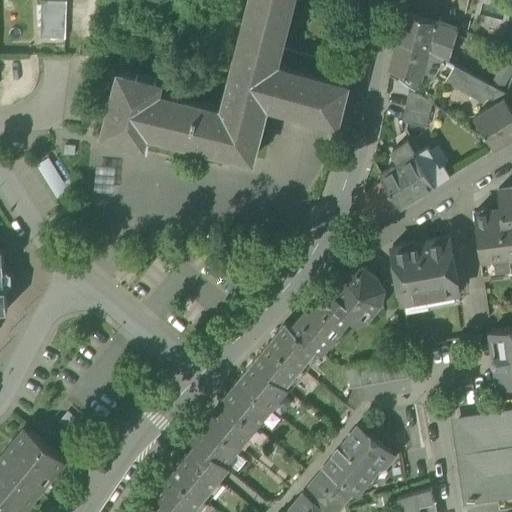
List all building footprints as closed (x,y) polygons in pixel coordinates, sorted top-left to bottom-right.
[(0,52),(42,51),(41,15),(40,1),(26,2),(26,0),(9,0),(10,3),(0,3),(0,52)] [(281,47),(293,0),(249,0),(236,52),(277,62),(281,47)] [(434,19),(438,1),(433,0),(408,0),(406,10),(434,19)] [(406,10),(399,37),(428,48),(436,20),(434,19),(406,10)] [(79,13),(41,15),(42,51),(74,49),(79,13)] [(428,48),(448,58),(458,27),(436,20),(428,48)] [(215,47),(221,48),(225,33),(218,32),(215,47)] [(420,79),(424,63),(428,48),(399,37),(391,68),(420,79)] [(344,63),(281,47),(277,62),(236,52),(236,53),(235,53),(230,73),(231,74),(222,107),(159,90),(161,81),(157,80),(157,79),(137,73),(137,74),(120,69),(102,132),(122,137),(145,144),(148,132),(251,161),(267,102),(338,122),(348,82),(348,64),(344,62),(344,63)] [(448,58),(428,48),(424,63),(431,66),(433,73),(446,79),(456,63),(448,58)] [(506,95),(510,102),(511,93),(511,92),(506,90),(456,63),(446,79),(482,100),(486,97),(496,98),(498,100),(501,98),(506,95)] [(402,121),(426,126),(432,102),(420,93),(409,91),(402,121)] [(511,115),(511,104),(511,103),(510,102),(506,95),(501,98),(511,115)] [(496,146),(511,135),(511,115),(501,98),(498,100),(476,114),(483,126),(495,145),(496,146)] [(412,137),(408,140),(415,151),(420,149),(412,137)] [(380,172),(401,205),(451,174),(443,162),(440,164),(428,144),(420,149),(415,151),(408,140),(392,150),(399,161),(380,172)] [(55,194),(66,189),(47,157),(37,163),(55,194)] [(356,202),(371,224),(397,207),(383,185),(356,202)] [(475,211),(483,267),(511,262),(511,186),(498,188),(501,207),(475,211)] [(393,245),(403,302),(458,291),(448,234),(393,245)] [(307,307),(291,326),(317,348),(323,352),(334,338),(330,334),(338,325),(342,328),(352,317),(356,312),(364,319),(367,321),(374,312),(369,308),(380,296),(385,289),(383,287),(379,284),(375,281),(376,280),(360,267),(360,268),(358,267),(344,275),(332,289),(326,284),(314,298),(319,302),(311,311),(307,307)] [(7,272),(4,269),(0,269),(0,287),(6,287),(8,284),(12,284),(12,271),(7,272)] [(382,303),(380,296),(369,308),(374,312),(382,303)] [(356,312),(352,317),(359,323),(364,319),(356,312)] [(286,386),(317,348),(291,326),(285,321),(263,348),(252,362),(254,363),(249,369),(247,368),(189,438),(195,442),(224,466),(272,408),(269,405),(283,388),(286,390),(288,388),(286,386)] [(511,326),(491,330),(494,349),(499,353),(500,364),(496,369),(499,386),(511,383),(511,326)] [(346,365),(350,387),(409,377),(405,354),(346,365)] [(511,396),(511,383),(499,386),(500,398),(505,398),(511,396)] [(272,408),(286,390),(283,388),(269,405),(272,408)] [(457,420),(465,472),(511,459),(511,412),(507,413),(479,417),(457,420)] [(27,426),(0,457),(0,511),(12,511),(16,509),(20,511),(46,481),(42,477),(47,471),(52,475),(65,458),(27,426)] [(324,466),(352,488),(357,492),(379,466),(384,465),(394,453),(382,443),(376,443),(356,427),(354,429),(324,466)] [(187,451),(216,475),(224,466),(195,442),(187,451)] [(192,511),(203,499),(206,501),(207,500),(204,498),(219,479),(222,482),(223,481),(216,475),(187,451),(154,492),(163,500),(158,507),(149,505),(148,507),(151,508),(149,511),(192,511)] [(469,498),(511,491),(511,459),(465,472),(469,498)] [(346,496),(352,488),(324,466),(311,481),(300,495),(290,507),(295,511),(331,511),(335,509),(341,498),(346,496)] [(431,511),(430,503),(434,502),(431,486),(398,495),(399,511),(431,511)]
